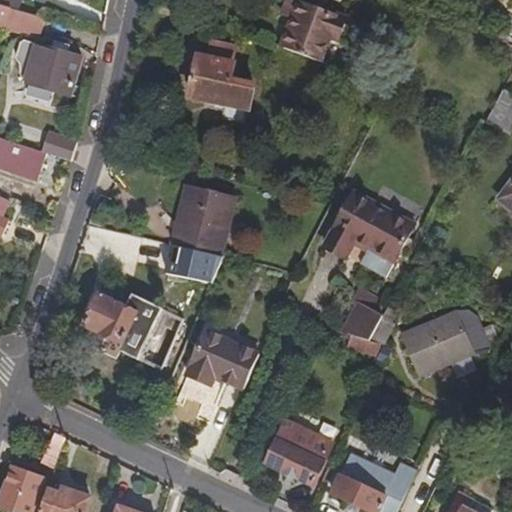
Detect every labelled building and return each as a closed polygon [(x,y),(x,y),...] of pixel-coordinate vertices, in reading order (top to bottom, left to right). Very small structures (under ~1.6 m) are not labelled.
[(0,0),(0,6),(17,11),(20,0),(0,0)] [(336,43),(346,19),(300,0),(289,0),(285,11),(292,14),(279,48),(320,63),(328,40),(336,43)] [(0,6),(0,29),(18,35),(20,30),(38,36),(43,19),(17,11),(0,6)] [(511,33),(511,16),(501,10),(495,24),(511,33)] [(507,43),(509,38),(496,30),(493,36),(507,43)] [(24,86),(68,98),(79,58),(67,55),(71,43),(55,39),(49,42),(47,49),(35,46),(34,49),(20,45),(16,60),(24,62),(19,80),(25,82),(24,86)] [(247,109),(252,87),(228,82),(231,66),(228,65),(233,49),(208,43),(204,60),(196,58),(187,98),(220,105),(217,122),(240,127),(244,111),(247,109)] [(510,138),(511,133),(511,94),(505,91),(501,89),(483,124),(510,138)] [(44,152),(74,161),(81,139),(51,130),(44,152)] [(46,154),(0,138),(0,169),(37,182),(46,154)] [(511,182),(502,196),(511,202),(511,182)] [(218,257),(233,197),(185,185),(171,246),(187,250),(218,257)] [(392,265),(413,226),(350,193),(321,248),(343,260),(351,248),(365,256),(367,252),(392,265)] [(0,236),(4,238),(9,223),(2,221),(7,203),(0,200),(0,236)] [(210,288),(223,258),(218,257),(187,250),(180,275),(210,288)] [(392,265),(367,252),(365,256),(360,265),(385,279),(392,265)] [(366,341),(380,316),(372,312),(378,300),(356,289),(349,302),(357,306),(342,334),(351,337),(366,341)] [(124,306),(98,293),(83,324),(121,343),(118,349),(158,369),(178,328),(158,318),(162,310),(130,294),(124,306)] [(392,320),(397,312),(386,306),(382,313),(392,320)] [(491,351),(477,317),(468,313),(459,312),(455,312),(402,336),(419,375),(474,351),(491,351)] [(385,345),(397,323),(392,320),(382,313),(380,316),(366,341),(379,345),(384,348),(385,345)] [(241,394),(256,359),(203,337),(180,391),(204,402),(213,383),(241,394)] [(374,356),(379,345),(366,341),(351,337),(346,347),(374,356)] [(384,363),(390,350),(385,345),(384,348),(379,345),(374,356),(366,376),(375,380),(384,363)] [(315,488),(332,447),(284,424),(265,464),(315,488)] [(53,470),(64,438),(54,432),(39,462),(53,470)] [(367,511),(396,511),(416,471),(401,463),(395,473),(351,451),(330,495),(348,503),(346,507),(353,511),(358,511),(361,509),(367,511)] [(0,509),(8,511),(32,511),(45,479),(12,467),(0,501),(0,509)] [(84,511),(89,499),(64,491),(62,497),(46,491),(39,511),(84,511)] [(475,511),(474,511),(467,507),(471,499),(458,492),(447,511),(475,511)] [(475,511),(491,511),(492,511),(478,503),(474,511),(475,511)]
